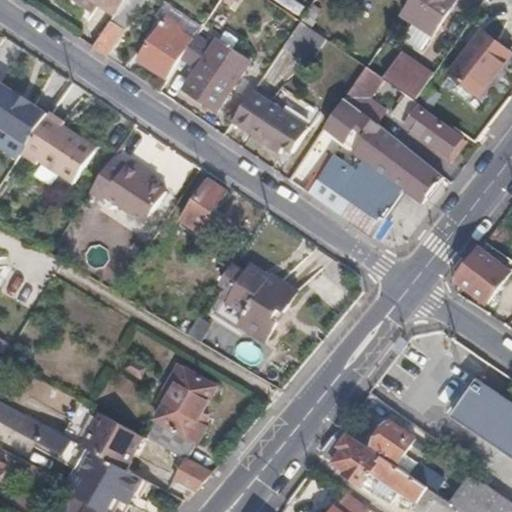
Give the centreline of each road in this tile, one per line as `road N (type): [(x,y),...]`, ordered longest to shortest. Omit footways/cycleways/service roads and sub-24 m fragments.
road 1 (residential): [(0,13),(406,290)]
road 2 (secondary): [(225,511),(406,290)]
road 3 (secondary): [(406,290),(511,157)]
road 4 (residential): [(406,290),(511,360)]
